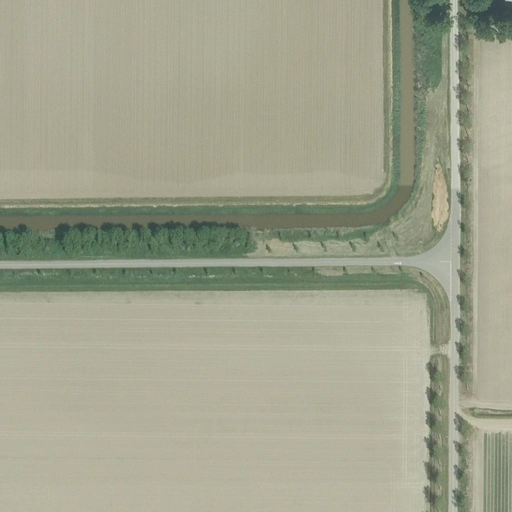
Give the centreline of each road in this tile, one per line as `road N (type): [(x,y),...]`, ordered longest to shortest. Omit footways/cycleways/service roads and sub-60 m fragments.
road 1 (unclassified): [(0,264),(454,261)]
road 2 (unclassified): [(454,261),(453,0)]
road 3 (unclassified): [(452,511),(454,261)]
